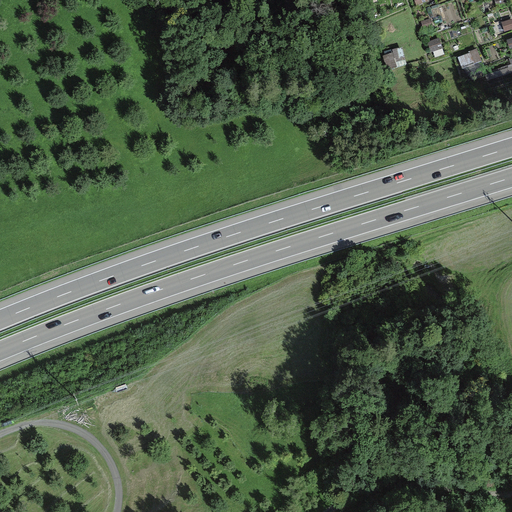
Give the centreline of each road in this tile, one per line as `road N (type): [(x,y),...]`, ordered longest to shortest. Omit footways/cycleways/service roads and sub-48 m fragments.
road 1 (motorway): [(0,351),(256,257),(511,178)]
road 2 (motorway): [(511,147),(196,246),(0,319)]
road 3 (track): [(511,492),(389,488),(328,511)]
road 4 (unclassified): [(0,439),(37,428),(80,438),(106,467),(114,511)]
